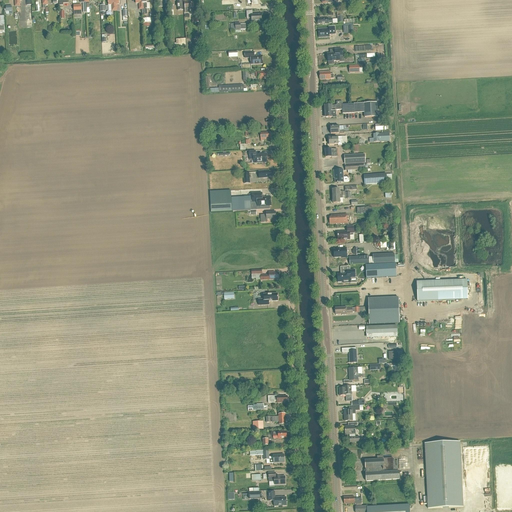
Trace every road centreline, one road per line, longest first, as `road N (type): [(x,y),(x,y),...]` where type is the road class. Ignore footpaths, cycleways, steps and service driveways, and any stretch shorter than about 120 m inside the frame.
road 1 (unclassified): [(303,511),(273,0)]
road 2 (secondary): [(336,511),(307,0)]
road 3 (unknown): [(324,291),(463,277),(473,295),(466,306),(401,312)]
